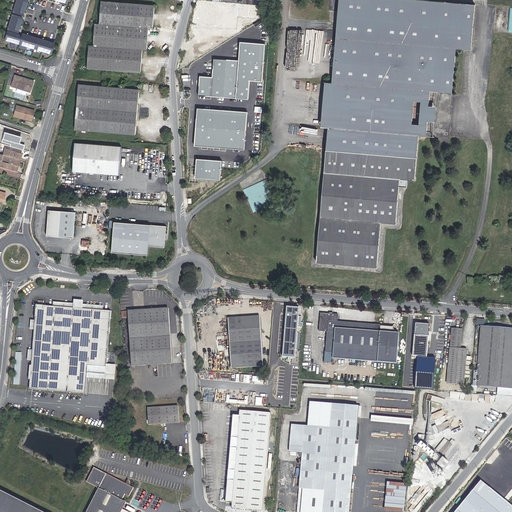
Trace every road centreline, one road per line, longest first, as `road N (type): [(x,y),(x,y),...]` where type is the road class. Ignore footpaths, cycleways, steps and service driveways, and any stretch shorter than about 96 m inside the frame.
road 1 (unclassified): [(241,290),(511,312)]
road 2 (unclassified): [(181,222),(170,77),(188,0)]
road 3 (unclassified): [(212,511),(200,498),(187,310)]
road 4 (unknown): [(97,277),(88,298),(37,306),(29,386)]
road 5 (unknown): [(365,471),(371,426),(407,424),(409,470),(394,474)]
road 6 (residential): [(62,75),(23,212)]
road 7 (unknown): [(139,377),(272,385)]
road 8 (unclassified): [(511,417),(433,511)]
